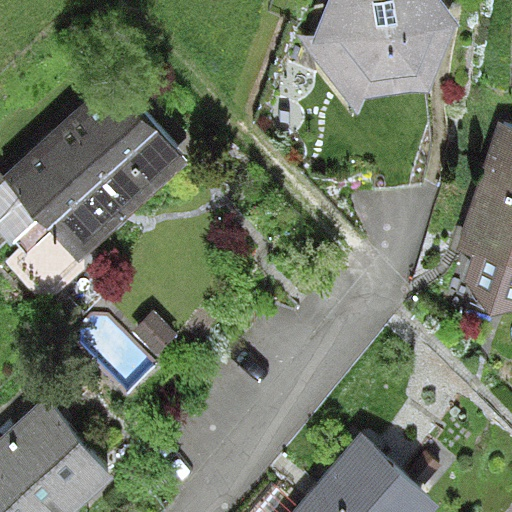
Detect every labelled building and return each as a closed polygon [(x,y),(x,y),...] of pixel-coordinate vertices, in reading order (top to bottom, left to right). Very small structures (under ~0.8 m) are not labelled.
[(442,14),(432,0),(332,0),(315,37),(356,89),(422,75),(442,14)] [(110,84),(0,180),(0,244),(34,283),(176,159),(110,84)] [(511,129),(503,126),(454,276),(511,294),(511,129)] [(42,401),(0,438),(0,511),(49,511),(100,466),(42,401)] [(360,442),(298,511),(420,511),(429,502),(360,442)]
